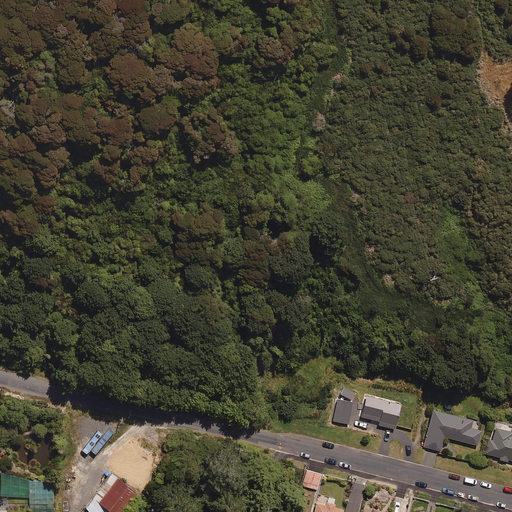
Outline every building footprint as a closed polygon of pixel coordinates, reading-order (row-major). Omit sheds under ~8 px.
[(401,407),(366,398),(361,419),(379,424),(379,426),(394,430),(401,407)] [(352,404),(337,401),(333,422),(348,425),(352,404)] [(464,420),(418,409),(409,445),(429,450),(432,436),(467,444),(471,438),(472,430),(462,428),(464,420)] [(117,428),(87,422),(86,429),(93,430),(92,434),(115,439),(117,428)] [(474,454),(491,458),(490,461),(500,464),(501,461),(511,463),(511,436),(500,435),(503,427),(496,424),(485,423),(480,431),(474,454)] [(151,436),(145,433),(139,447),(146,450),(151,436)] [(160,438),(153,435),(147,448),(154,451),(160,438)] [(100,452),(94,451),(87,475),(93,477),(100,452)] [(88,461),(74,458),(67,490),(82,493),(88,461)] [(321,474),(311,471),(307,488),(317,490),(321,474)] [(29,480),(30,475),(1,474),(1,496),(29,498),(29,480)] [(122,511),(136,495),(111,474),(83,507),(88,511),(122,511)] [(141,484),(131,479),(128,485),(137,490),(141,484)] [(54,511),(54,480),(29,480),(29,511),(54,511)]
